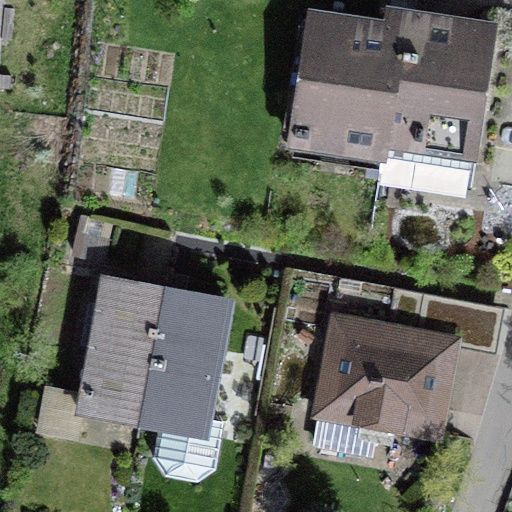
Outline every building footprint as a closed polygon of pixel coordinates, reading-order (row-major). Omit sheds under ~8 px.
[(383,170),(469,183),(492,26),(389,11),(387,25),(312,13),(292,145),(295,138),(384,151),(383,170)] [(11,76),(0,75),(0,88),(10,89),(11,76)] [(78,219),(73,238),(93,244),(98,224),(78,219)] [(83,396),(141,407),(144,391),(164,289),(105,278),(83,396),(49,389),(41,429),(76,436),(83,396)] [(202,417),(223,300),(164,289),(139,422),(159,425),(153,456),(166,476),(196,481),(215,468),(223,421),(202,417)] [(368,451),(374,420),(435,432),(452,343),(338,322),(318,442),(368,451)]
